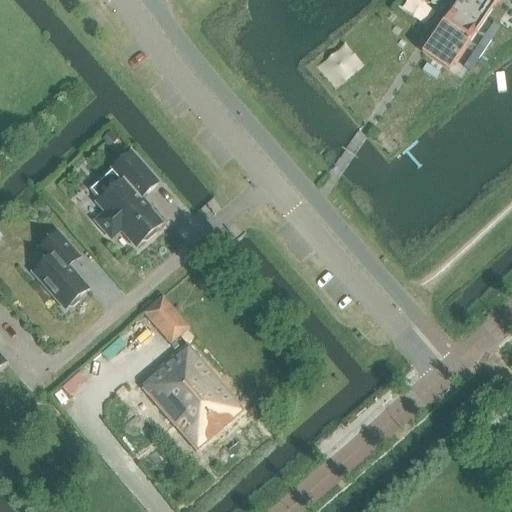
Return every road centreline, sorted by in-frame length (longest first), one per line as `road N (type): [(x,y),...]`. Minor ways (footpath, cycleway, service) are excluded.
road 1 (residential): [(273,183),(38,382)]
road 2 (unclassified): [(440,376),(273,183)]
road 3 (unclassified): [(273,183),(116,0)]
road 4 (unclassified): [(286,511),(440,376)]
